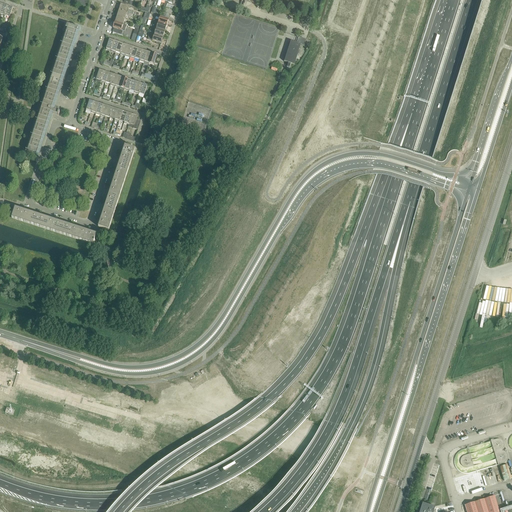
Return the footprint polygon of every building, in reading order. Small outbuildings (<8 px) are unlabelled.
[(119,10),(129,14),(133,15),(134,13),(128,11),(129,7),(121,4),(119,10)] [(119,10),(117,16),(125,19),(126,16),(128,16),(129,14),(119,10)] [(115,22),(125,26),(126,23),(124,23),(125,19),(117,16),(115,22)] [(167,26),(169,20),(160,17),(159,21),(154,19),(154,22),(156,22),(167,26)] [(115,22),(113,28),(114,29),(113,32),(122,35),(123,32),(125,32),(127,26),(125,26),(115,22)] [(165,32),(167,26),(156,22),(154,28),(157,29),(165,32)] [(53,104),(78,29),(67,25),(66,29),(67,29),(27,151),(37,155),(51,113),(59,115),(60,112),(57,111),(57,109),(56,108),(56,107),(54,106),(55,105),(53,104)] [(163,38),(165,32),(157,29),(155,33),(154,32),(154,33),(150,31),(149,33),(153,34),(153,35),(163,38)] [(161,44),(163,38),(153,35),(152,37),(154,38),(153,41),(161,44)] [(294,65),(301,45),(304,46),(306,40),(297,37),(295,43),(291,42),(284,62),(288,63),(287,68),(289,69),(291,64),(294,65)] [(120,54),(124,44),(119,43),(116,52),(115,54),(120,55),(121,54),(120,54)] [(154,65),(157,55),(152,54),(149,63),(149,65),(150,63),(154,65)] [(101,81),(104,72),(99,70),(96,80),(101,81)] [(125,89),(128,80),(123,78),(120,89),(119,90),(124,92),(125,89)] [(144,95),(147,86),(142,84),(139,94),(144,95)] [(91,112),(94,102),(89,101),(86,110),(91,112)] [(101,115),(104,105),(99,104),(96,113),(101,115)] [(141,120),(136,119),(137,116),(132,115),(129,124),(134,126),(133,129),(137,130),(141,120)] [(134,153),(135,150),(132,149),(132,148),(131,147),(131,148),(125,146),(98,227),(108,230),(134,153)] [(96,235),(15,208),(12,219),(92,245),(93,242),(94,242),(95,241),(94,241),(96,235)] [(459,475),(509,462),(503,439),(453,451),(459,475)] [(68,462),(101,471),(105,459),(72,450),(68,462)] [(111,473),(113,463),(107,461),(104,472),(111,473)] [(507,465),(500,467),(504,481),(511,478),(507,465)] [(465,505),(466,511),(499,511),(495,496),(465,505)] [(433,511),(435,507),(434,507),(432,506),(422,503),(419,511),(433,511)]
